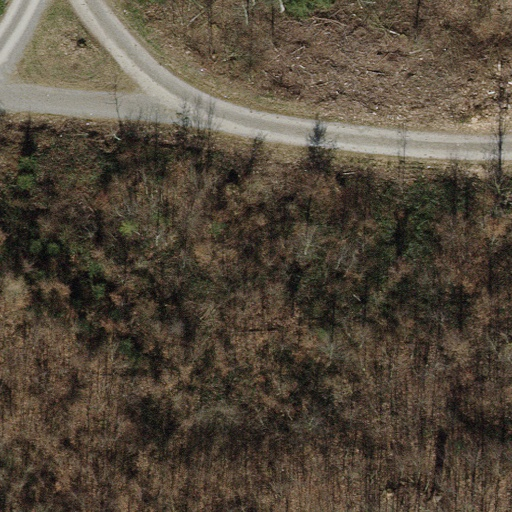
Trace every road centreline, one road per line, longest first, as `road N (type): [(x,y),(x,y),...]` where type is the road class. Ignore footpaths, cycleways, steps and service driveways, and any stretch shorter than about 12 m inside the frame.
road 1 (track): [(0,94),(511,135)]
road 2 (track): [(88,0),(166,103)]
